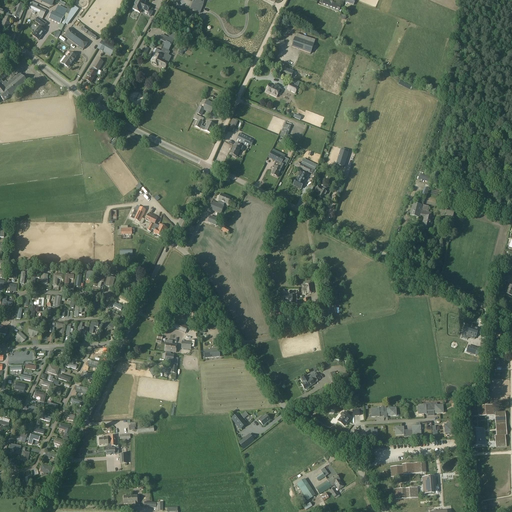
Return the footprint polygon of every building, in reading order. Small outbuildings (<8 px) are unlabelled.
[(147,13),(150,7),(144,4),(144,2),(139,0),(136,0),(131,11),(139,14),(141,10),(147,13)] [(326,0),(323,0),(321,6),(338,12),(341,6),(326,0)] [(33,2),(30,9),(33,11),(31,13),(34,14),(35,12),(39,14),(38,17),(42,19),(46,11),(36,7),(38,4),(33,2)] [(193,2),(190,9),(193,11),(195,7),(198,8),(200,5),(198,4),(193,2)] [(15,9),(12,16),(13,17),(20,20),(25,8),(24,8),(23,7),(24,5),(18,3),(16,6),(15,5),(14,6),(13,7),(14,9),(15,9)] [(79,10),(73,5),(65,23),(67,25),(79,10)] [(195,7),(193,11),(200,13),(203,6),(202,6),(200,5),(198,8),(195,7)] [(49,19),(60,24),(64,16),(52,11),(49,19)] [(3,16),(5,17),(1,26),(8,29),(12,20),(13,17),(12,16),(4,13),(3,16)] [(44,28),(42,27),(40,25),(32,36),(38,40),(45,31),(43,30),(44,28)] [(64,37),(83,50),(89,42),(70,28),(64,37)] [(168,38),(164,46),(163,48),(169,51),(177,35),(171,33),(168,38)] [(296,34),(295,38),(314,44),(315,41),(296,34)] [(314,44),(295,38),(291,47),(311,54),(314,44)] [(104,42),(103,43),(99,50),(111,57),(115,49),(104,42)] [(149,49),(144,47),(140,56),(144,59),(149,49)] [(154,54),(156,54),(152,62),(165,69),(168,64),(167,63),(171,57),(167,55),(169,51),(163,48),(161,52),(156,50),(154,54)] [(72,52),(71,53),(67,58),(64,56),(60,62),(68,68),(76,57),(74,56),(75,54),(72,52)] [(310,74),(313,60),(297,57),(294,71),(310,74)] [(90,71),(91,71),(85,80),(91,83),(96,75),(98,71),(104,63),(97,59),(92,67),(90,71)] [(282,75),(291,78),(293,72),(284,69),(282,75)] [(0,96),(4,101),(27,82),(22,76),(20,74),(19,75),(19,74),(16,76),(10,80),(11,80),(7,84),(6,82),(3,83),(1,81),(8,75),(6,72),(0,76),(0,96)] [(269,84),(265,93),(276,98),(279,93),(280,94),(281,94),(282,91),(282,90),(280,89),(281,88),(274,85),(274,86),(269,84)] [(289,84),(287,89),(295,93),(298,88),(289,84)] [(42,91),(36,96),(41,101),(47,96),(42,91)] [(205,102),(202,109),(201,110),(204,111),(211,114),(215,106),(205,102)] [(201,110),(202,109),(198,107),(195,113),(201,116),(204,111),(201,110)] [(195,115),(193,119),(198,121),(195,127),(211,134),(215,125),(208,122),(205,128),(201,126),(203,123),(202,122),(203,119),(195,115)] [(285,124),(280,136),(286,139),(288,135),(287,134),(290,126),(285,124)] [(252,139),(240,133),(236,141),(244,145),(244,146),(248,148),(252,139)] [(286,139),(290,141),(289,142),(292,143),(293,141),(294,137),(288,135),(286,139)] [(238,144),(236,148),(234,147),(230,154),(237,157),(240,150),(242,146),(238,144)] [(340,151),(336,165),(343,167),(348,153),(340,151)] [(272,152),(268,158),(279,164),(281,165),(284,158),(272,152)] [(305,162),(304,165),(311,169),(309,173),(314,175),(316,171),(316,170),(317,167),(305,162)] [(277,168),(275,167),(271,174),(277,178),(283,166),(281,165),(279,164),(277,168)] [(311,169),(304,165),(301,164),(299,168),(309,173),(311,169)] [(296,179),(293,186),(301,189),(304,183),(303,183),(304,181),(304,182),(307,177),(300,173),(299,175),(298,175),(296,179)] [(420,174),(418,179),(431,183),(433,179),(431,178),(432,176),(425,173),(424,176),(420,174)] [(315,191),(319,194),(317,197),(324,200),(327,194),(329,195),(331,192),(324,188),(323,189),(317,186),(315,191)] [(218,204),(212,202),(209,210),(221,214),(224,207),(223,206),(224,203),(228,205),(231,198),(221,194),(218,201),(219,201),(218,204)] [(410,216),(419,218),(421,206),(413,204),(410,216)] [(140,207),(138,210),(135,208),(130,218),(140,223),(146,210),(140,207)] [(453,217),(455,209),(447,208),(445,216),(453,217)] [(431,213),(422,211),(420,217),(424,218),(421,228),(430,230),(433,218),(430,217),(431,213)] [(160,225),(159,226),(154,225),(157,218),(148,214),(145,220),(151,223),(147,230),(151,232),(152,230),(155,231),(154,233),(162,237),(167,228),(160,225)] [(207,222),(216,226),(218,219),(210,216),(207,222)] [(8,279),(15,279),(16,269),(9,268),(8,279)] [(30,285),(30,286),(34,286),(35,278),(39,278),(39,274),(31,274),(31,276),(31,277),(30,285)] [(511,276),(505,274),(503,280),(510,283),(509,285),(508,285),(504,294),(511,296),(511,276)] [(53,275),(52,286),(56,286),(57,279),(62,279),(62,275),(53,275)] [(64,285),(68,285),(68,279),(73,279),(73,275),(65,275),(64,285)] [(96,276),(93,286),(97,287),(99,281),(103,282),(104,279),(96,276)] [(107,276),(105,286),(112,288),(115,278),(107,276)] [(314,293),(313,284),(303,285),(303,290),(304,290),(304,291),(305,291),(306,294),(314,293)] [(340,301),(339,294),(332,295),(333,303),(335,302),(335,304),(338,304),(338,302),(340,301)] [(1,304),(11,306),(12,303),(5,301),(6,297),(3,296),(1,304)] [(299,296),(289,296),(284,296),(284,301),(289,301),(289,304),(295,304),(295,303),(296,303),(296,300),(299,300),(299,296)] [(333,305),(325,306),(326,316),(326,318),(331,318),(330,316),(334,315),(333,305)] [(298,319),(290,316),(288,323),(295,325),(298,319)] [(109,329),(110,327),(113,329),(115,326),(106,321),(104,324),(108,326),(107,328),(109,329)] [(90,322),(89,333),(93,333),(94,326),(97,327),(98,323),(90,322)] [(65,325),(55,323),(55,327),(60,328),(59,335),(63,336),(65,325)] [(463,333),(462,338),(467,339),(468,337),(474,339),(475,337),(476,337),(478,329),(466,325),(464,330),(463,330),(463,331),(464,331),(463,333)] [(191,350),(191,342),(182,341),(181,349),(191,350)] [(166,352),(170,352),(176,353),(177,345),(166,343),(165,352),(166,352)] [(468,346),(466,352),(476,355),(478,349),(468,346)] [(65,349),(55,349),(55,353),(62,353),(62,358),(65,358),(65,349)] [(218,349),(203,350),(204,358),(219,357),(218,349)] [(10,351),(8,365),(11,365),(11,366),(23,366),(23,362),(30,361),(30,350),(10,351)] [(170,355),(166,354),(165,361),(173,362),(172,366),(171,373),(176,374),(178,359),(173,358),(174,355),(170,355)] [(64,367),(75,369),(76,366),(72,365),(73,362),(67,361),(67,364),(65,363),(64,367)] [(49,365),(47,372),(57,375),(59,368),(49,365)] [(154,367),(149,371),(153,377),(158,373),(154,367)] [(329,374),(329,375),(333,383),(343,379),(341,375),(337,377),(334,372),(329,374)] [(315,377),(312,379),(310,377),(308,378),(307,376),(301,379),(303,383),(302,384),(305,389),(314,384),(314,383),(318,381),(315,377)] [(42,381),(41,385),(47,386),(46,390),(50,391),(52,383),(42,381)] [(15,383),(14,389),(23,391),(25,385),(15,383)] [(53,387),(51,394),(59,396),(61,388),(53,387)] [(85,395),(87,390),(78,387),(76,392),(85,395)] [(45,394),(35,392),(34,396),(40,397),(39,402),(43,403),(45,394)] [(424,407),(418,407),(418,415),(426,414),(426,411),(430,411),(430,404),(423,404),(424,407)] [(437,406),(437,404),(430,404),(430,411),(435,411),(435,414),(443,413),(442,406),(437,406)] [(493,406),(470,407),(471,417),(473,417),(473,415),(491,414),(491,415),(493,415),(493,406)] [(396,408),(388,408),(388,409),(388,414),(388,416),(396,416),(396,408)] [(371,417),(379,417),(379,409),(371,409),(371,417)] [(353,416),(359,416),(359,410),(353,410),(353,412),(350,412),(347,415),(344,413),(343,413),(342,413),(340,414),(340,416),(341,416),(338,421),(344,426),(351,418),(350,417),(352,415),(353,415),(353,416)] [(247,425),(238,413),(231,419),(240,430),(247,425)] [(506,435),(505,413),(495,413),(495,416),(497,416),(498,433),(496,433),(497,436),(497,445),(496,445),(496,448),(505,447),(505,435),(506,435)] [(262,417),(259,420),(263,426),(270,420),(266,415),(263,418),(262,417)] [(445,433),(446,435),(449,435),(449,432),(453,432),(452,424),(452,422),(448,422),(448,423),(446,423),(446,424),(444,425),(444,433),(445,433)] [(70,427),(59,424),(58,428),(65,430),(64,435),(68,437),(70,427)] [(39,430),(39,427),(35,426),(33,432),(43,435),(44,431),(39,430)] [(404,435),(403,431),(403,427),(395,428),(396,436),(404,435)] [(412,427),(413,435),(420,434),(420,427),(412,427)] [(255,436),(258,441),(269,435),(266,429),(255,436)] [(366,437),(373,437),(373,429),(365,429),(366,437)] [(484,442),(483,429),(471,430),(472,447),(482,446),(481,442),(484,442)] [(17,432),(16,436),(22,438),(21,442),(24,443),(26,439),(27,435),(17,432)] [(244,450),(255,441),(249,434),(238,443),(244,450)] [(30,435),(28,444),(31,445),(33,440),(38,441),(39,437),(30,435)] [(65,442),(55,439),(54,443),(60,445),(58,450),(62,451),(65,442)] [(21,446),(10,444),(9,449),(16,450),(15,454),(19,455),(21,446)] [(108,444),(108,445),(108,449),(106,449),(106,455),(115,455),(115,448),(112,448),(111,446),(111,444),(108,444)] [(22,451),(20,460),(27,462),(29,453),(22,451)] [(14,460),(4,458),(4,462),(7,463),(7,465),(13,466),(14,460)] [(402,465),(402,466),(390,467),(391,478),(393,477),(392,476),(404,475),(404,473),(414,472),(414,474),(416,474),(415,472),(426,471),(425,463),(402,465)] [(41,465),(40,471),(50,474),(51,467),(41,465)] [(325,477),(322,473),(315,478),(318,482),(325,477)] [(330,479),(329,479),(327,481),(331,487),(334,486),(333,485),(334,484),(339,481),(340,481),(336,475),(330,479)] [(28,483),(24,484),(24,487),(32,486),(31,476),(27,476),(28,483)] [(425,490),(426,495),(436,494),(434,476),(422,477),(423,491),(425,490)] [(297,485),(300,490),(308,484),(305,479),(297,485)] [(331,487),(327,481),(315,489),(319,495),(331,487)] [(334,484),(333,485),(334,486),(335,488),(337,487),(338,490),(343,487),(340,481),(339,481),(334,484)] [(329,491),(334,498),(336,497),(337,498),(340,497),(334,488),(329,491)] [(393,490),(394,500),(418,498),(417,488),(393,490)] [(354,502),(363,496),(357,489),(349,495),(354,502)] [(124,504),(133,504),(133,505),(137,505),(137,496),(124,496),(124,504)] [(303,497),(297,501),(300,505),(306,501),(303,497)]
